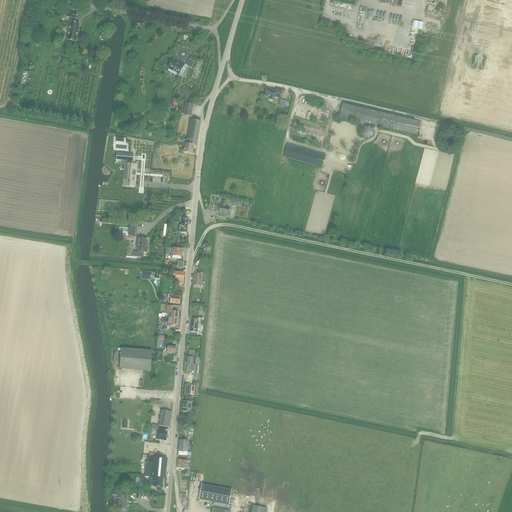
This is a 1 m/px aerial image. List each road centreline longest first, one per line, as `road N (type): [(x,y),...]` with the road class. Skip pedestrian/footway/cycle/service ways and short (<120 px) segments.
road 1 (track): [(511,284),(241,227),(211,226),(189,258)]
road 2 (residential): [(167,511),(198,171)]
